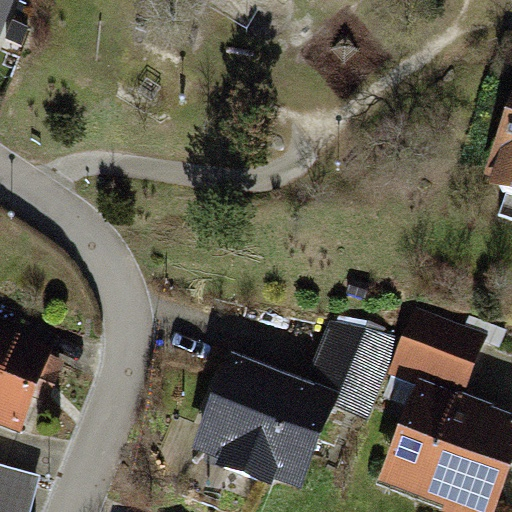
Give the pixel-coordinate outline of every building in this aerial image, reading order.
[(0,0),(0,44),(3,45),(20,0),(0,0)] [(511,141),(492,193),(511,200),(511,141)] [(485,349),(421,328),(403,385),(466,406),(485,349)] [(301,403),(225,375),(194,461),(304,501),(334,420),(366,432),(393,358),(326,334),(301,403)] [(63,369),(0,344),(0,428),(34,442),(63,369)] [(499,511),(511,478),(511,435),(424,404),(388,505),(407,511),(499,511)] [(40,511),(46,491),(0,478),(0,511),(40,511)]
